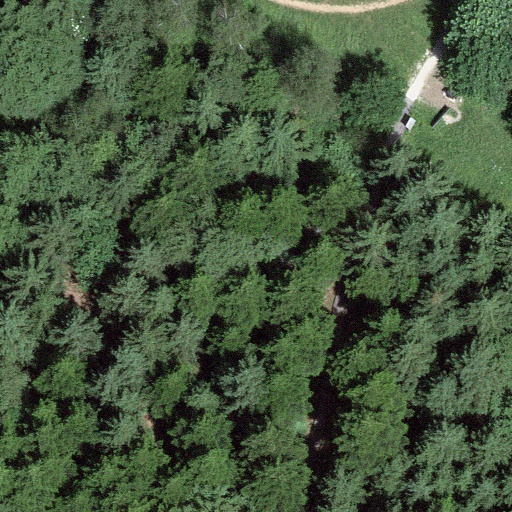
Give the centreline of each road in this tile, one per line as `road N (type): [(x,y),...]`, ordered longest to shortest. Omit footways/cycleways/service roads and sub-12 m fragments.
road 1 (track): [(379,16),(425,72),(511,144)]
road 2 (track): [(277,0),(308,14),(379,16),(408,0)]
